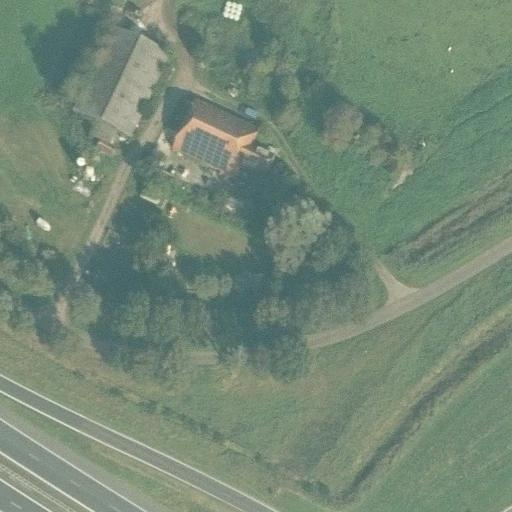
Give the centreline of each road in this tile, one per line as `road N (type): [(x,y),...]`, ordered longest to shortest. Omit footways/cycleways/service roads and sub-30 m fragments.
road 1 (unclassified): [(511,251),(379,327),(312,350),(204,364),(70,345),(0,312)]
road 2 (motorway): [(249,511),(0,388)]
road 3 (motorway): [(111,511),(0,437)]
